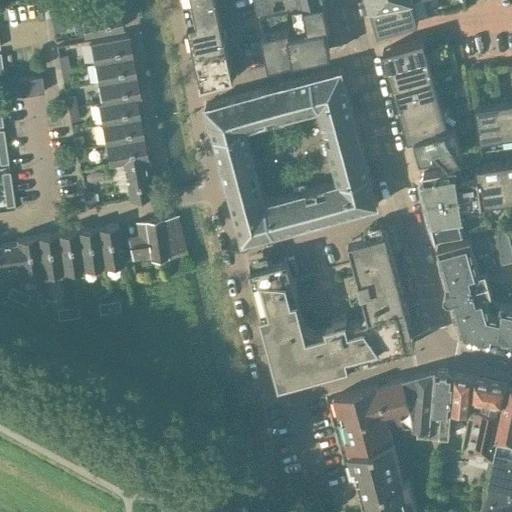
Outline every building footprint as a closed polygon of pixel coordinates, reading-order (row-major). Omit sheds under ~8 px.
[(119,5),(117,0),(78,0),(81,13),(119,5)] [(222,19),(217,0),(184,0),(190,27),(222,19)] [(254,0),(257,14),(259,14),(267,12),(266,6),(275,4),(273,0),(284,0),(287,7),(293,6),(316,0),(254,0)] [(326,28),(330,27),(324,0),(316,0),(293,6),(298,30),(291,32),(292,34),(299,33),(299,34),(326,28)] [(419,18),(413,0),(390,0),(370,4),(378,30),(419,18)] [(58,4),(49,5),(51,18),(60,16),(58,4)] [(123,26),(119,5),(81,13),(84,33),(123,26)] [(62,29),(60,16),(51,18),(53,30),(62,29)] [(228,46),(222,19),(190,27),(195,54),(228,46)] [(291,35),(292,34),(291,32),(290,26),(262,32),(270,65),(294,59),(294,60),(296,59),(291,35)] [(331,51),(326,28),(299,34),(299,33),(292,34),(291,35),(296,59),(331,51)] [(132,53),(128,33),(90,40),(94,61),(132,53)] [(429,56),(424,37),(383,48),(389,67),(429,56)] [(235,75),(228,46),(195,54),(202,83),(235,75)] [(67,53),(58,54),(60,67),(69,65),(67,53)] [(135,73),(132,53),(94,61),(97,80),(135,73)] [(394,85),(434,73),(429,56),(389,67),(394,85)] [(71,78),(69,65),(60,67),(62,79),(71,78)] [(267,121),(318,107),(350,98),(342,66),(309,75),(258,89),(267,121)] [(140,94),(135,73),(97,80),(101,101),(136,95),(140,94)] [(439,90),(434,73),(394,85),(399,102),(439,90)] [(42,74),(18,78),(20,94),(44,91),(42,74)] [(267,121),(258,89),(207,103),(215,135),(247,127),(267,121)] [(444,108),(444,106),(439,90),(399,102),(403,119),(431,112),(444,108)] [(77,105),(74,93),(65,95),(67,107),(77,105)] [(139,114),(136,95),(101,101),(97,101),(101,122),(139,114)] [(511,139),(511,97),(498,99),(504,141),(511,139)] [(359,128),(350,98),(318,107),(326,137),(359,128)] [(504,141),(498,99),(476,103),(482,145),(504,141)] [(450,104),(444,106),(444,108),(431,112),(442,150),(463,147),(450,104)] [(79,118),(77,105),(67,107),(70,120),(79,118)] [(442,150),(431,112),(403,119),(408,136),(415,134),(421,154),(442,150)] [(143,134),(139,114),(101,122),(105,141),(143,134)] [(255,156),(247,127),(215,135),(223,164),(255,156)] [(370,170),(359,128),(326,137),(338,179),(370,170)] [(84,146),(82,133),(73,135),(75,147),(84,146)] [(147,155),(143,134),(105,141),(109,163),(122,160),(143,156),(147,155)] [(86,158),(84,146),(75,147),(77,160),(86,158)] [(150,194),(143,156),(122,160),(129,198),(150,194)] [(266,199),(255,156),(223,164),(234,207),(266,199)] [(511,197),(511,157),(500,160),(506,199),(511,197)] [(506,199),(500,160),(476,163),(478,174),(480,190),(482,202),(506,199)] [(480,190),(478,174),(458,177),(456,166),(423,172),(420,177),(425,197),(480,190)] [(12,187),(9,170),(0,171),(3,188),(12,187)] [(379,202),(370,170),(338,179),(302,189),(310,220),(375,202),(375,203),(379,202)] [(14,203),(12,187),(3,188),(5,205),(14,203)] [(86,203),(95,202),(93,189),(84,191),(86,203)] [(310,220),(302,189),(266,199),(234,207),(243,239),(246,238),(310,220)] [(462,206),(482,203),(482,202),(480,190),(425,197),(431,221),(459,218),(464,217),(462,206)] [(184,244),(177,214),(137,220),(140,242),(130,243),(134,258),(167,253),(166,247),(184,244)] [(463,234),(459,218),(431,221),(435,239),(463,234)] [(118,222),(97,225),(103,264),(123,261),(118,222)] [(103,264),(97,225),(77,228),(82,267),(103,264)] [(82,267),(77,228),(55,232),(61,270),(82,267)] [(398,274),(386,230),(349,240),(359,279),(354,281),(354,286),(398,274)] [(511,247),(507,230),(493,234),(502,263),(511,260),(511,247)] [(61,270),(55,232),(34,235),(40,273),(61,270)] [(40,273),(34,235),(15,237),(16,241),(19,262),(21,276),(40,273)] [(479,272),(469,237),(438,246),(447,281),(479,272)] [(0,264),(19,262),(16,241),(0,243),(0,264)] [(287,256),(287,257),(250,266),(263,311),(307,299),(303,294),(298,296),(287,256)] [(494,301),(491,289),(485,270),(479,272),(447,281),(449,287),(446,288),(445,290),(444,291),(445,293),(445,295),(445,296),(446,296),(447,297),(448,298),(451,298),(452,297),(456,312),(458,320),(462,334),(494,301)] [(410,320),(398,274),(354,286),(353,292),(352,292),(353,293),(362,291),(367,309),(365,313),(405,336),(410,327),(408,321),(410,320)] [(16,299),(21,289),(11,284),(6,294),(16,299)] [(30,294),(21,289),(16,299),(26,303),(30,294)] [(118,298),(108,300),(109,311),(120,309),(118,298)] [(310,303),(307,299),(263,311),(275,357),(277,356),(281,376),(281,377),(281,378),(310,328),(306,326),(301,307),(311,305),(310,303)] [(109,311),(108,300),(97,302),(99,312),(109,311)] [(511,304),(494,301),(462,334),(494,341),(495,336),(511,339),(511,304)] [(78,305),(67,306),(69,317),(79,315),(78,305)] [(69,317),(67,306),(57,308),(58,319),(69,317)] [(400,345),(405,336),(365,313),(363,317),(348,321),(347,316),(337,318),(349,361),(394,349),(393,347),(400,345)] [(349,361),(337,318),(327,321),(329,326),(314,330),(310,328),(281,378),(282,378),(283,377),(303,371),(303,373),(349,361)] [(404,479),(390,429),(405,425),(419,427),(418,435),(440,437),(441,432),(442,420),(432,419),(433,407),(435,368),(378,383),(334,395),(361,491),(364,502),(366,511),(404,511),(404,510),(418,506),(413,489),(410,479),(410,477),(404,479)] [(451,410),(454,369),(435,368),(433,407),(443,408),(442,420),(441,432),(449,433),(451,410)] [(470,412),(474,373),(454,369),(451,410),(470,412)] [(496,437),(509,380),(474,373),(470,412),(469,417),(475,418),(468,452),(493,457),(494,452),(497,437),(496,437)] [(511,511),(511,380),(509,380),(496,437),(497,437),(511,440),(511,451),(511,455),(494,452),(493,457),(481,511),(511,511)]
